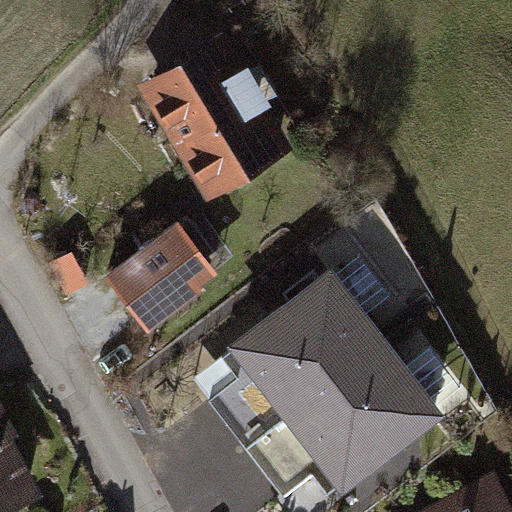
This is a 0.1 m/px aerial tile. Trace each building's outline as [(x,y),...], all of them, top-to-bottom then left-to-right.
[(293,147),(228,37),(149,83),(214,193),(293,147)] [(225,260),(190,214),(109,275),(149,328),(205,285),(200,279),(225,260)] [(251,447),(391,339),(335,266),(238,341),(258,366),(214,399),(251,447)] [(447,412),(391,339),(250,447),(287,494),(331,461),(350,486),(447,412)] [(0,426),(0,511),(1,511),(36,495),(0,426)] [(511,511),(511,501),(496,474),(427,511),(511,511)]
